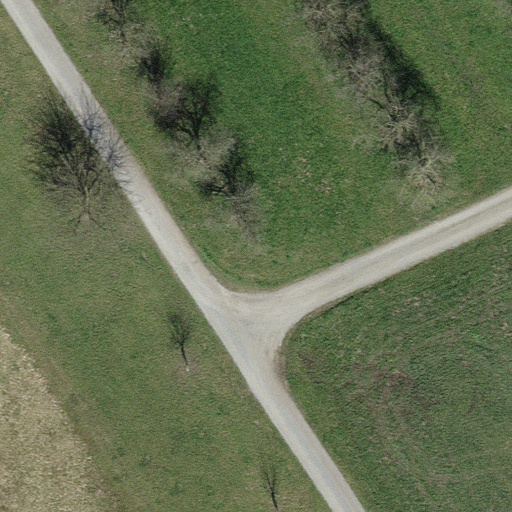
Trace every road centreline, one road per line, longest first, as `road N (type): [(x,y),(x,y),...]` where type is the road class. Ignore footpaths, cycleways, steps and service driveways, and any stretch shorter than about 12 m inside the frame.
road 1 (track): [(349,511),(248,343),(21,0)]
road 2 (track): [(248,343),(511,221)]
